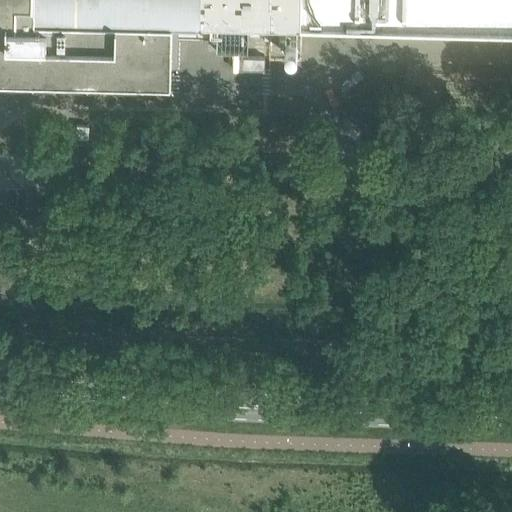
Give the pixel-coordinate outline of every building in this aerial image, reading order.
[(511,0),(0,0),(0,73),(171,77),(173,16),(313,19),(511,24),(511,0)] [(250,21),(217,21),(217,33),(249,33),(250,21)] [(205,38),(205,26),(173,25),(173,37),(205,38)] [(88,138),(89,125),(76,124),(75,137),(88,138)] [(345,167),(338,170),(345,183),(352,179),(345,167)]
